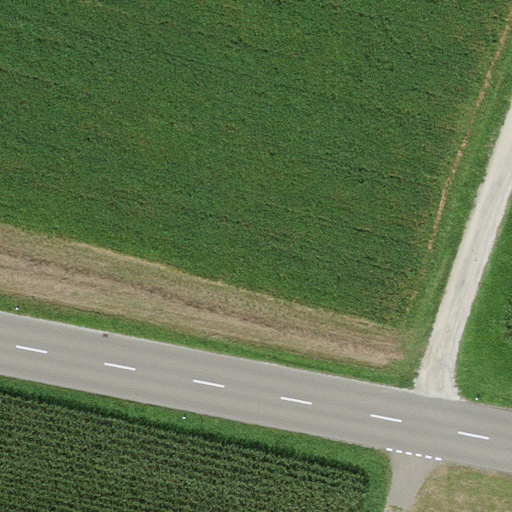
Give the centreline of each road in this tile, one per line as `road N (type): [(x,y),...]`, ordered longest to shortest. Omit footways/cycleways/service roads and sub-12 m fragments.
road 1 (tertiary): [(0,343),(511,443)]
road 2 (track): [(511,176),(400,511)]
